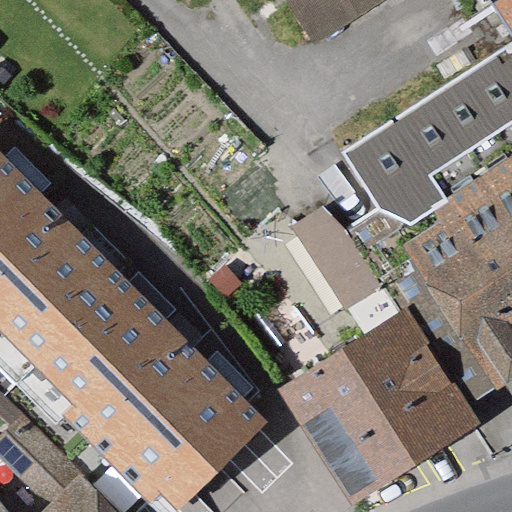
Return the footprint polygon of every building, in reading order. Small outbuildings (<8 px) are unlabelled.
[(272,0),(300,46),(378,0),(272,0)] [(511,0),(486,0),(511,35),(511,55),(351,155),(378,214),(416,231),(449,200),(439,178),(511,129),(511,0)] [(0,149),(0,341),(175,511),(204,511),(287,428),(0,149)] [(511,180),(412,244),(511,401),(511,180)] [(324,196),(294,215),(349,303),(379,284),(324,196)] [(369,511),(493,435),(416,314),(293,392),(368,511),(369,511)] [(6,511),(0,506),(0,511),(96,511),(66,489),(45,511),(6,511)]
